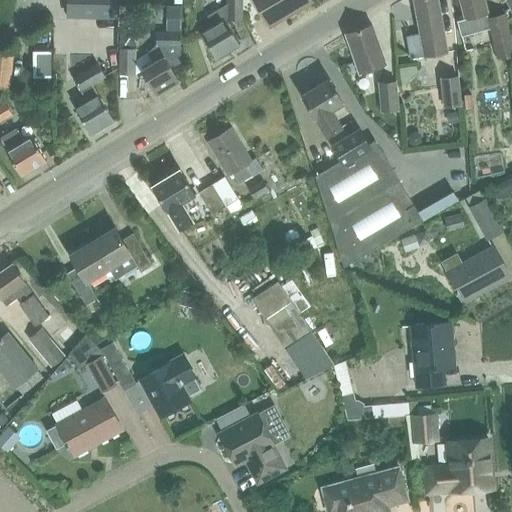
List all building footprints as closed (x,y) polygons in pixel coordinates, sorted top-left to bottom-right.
[(68,0),(69,11),(118,12),(118,0),(68,0)] [(201,33),(206,42),(216,59),(241,44),(226,19),(243,20),(243,0),(227,0),(228,5),(208,16),(214,25),(201,33)] [(254,0),(271,26),(311,2),(310,0),(254,0)] [(420,33),(406,36),(410,59),(424,56),(448,52),(441,13),(438,0),(413,0),(417,17),(420,33)] [(490,18),(484,0),(461,0),(467,19),(457,21),(461,37),(490,29),(499,59),(511,55),(511,40),(505,14),(490,18)] [(167,6),(167,31),(172,31),(181,31),(182,6),(167,6)] [(386,65),(379,44),(372,25),(346,34),(360,74),(386,65)] [(149,53),(136,61),(142,70),(147,77),(157,95),(180,81),(171,68),(181,62),(177,56),(181,54),(181,34),(181,31),(172,31),(167,31),(161,31),(157,31),(157,45),(149,53)] [(135,74),(135,49),(120,48),(119,73),(135,74)] [(51,78),(52,52),(33,51),(33,78),(51,78)] [(0,56),(0,88),(1,89),(2,89),(3,81),(9,81),(12,58),(0,56)] [(398,61),(399,77),(420,77),(419,60),(398,61)] [(98,62),(73,77),(87,101),(75,108),(80,117),(90,134),(115,120),(93,83),(106,75),(98,62)] [(462,106),(459,75),(440,77),(443,107),(462,106)] [(314,87),(302,95),(328,137),(343,127),(333,111),(345,105),(329,78),(325,81),(324,77),(312,84),(314,87)] [(381,83),(382,107),(382,112),(397,111),(395,82),(381,83)] [(473,108),(472,95),(464,95),(466,109),(473,108)] [(6,103),(0,106),(0,121),(13,114),(6,103)] [(457,112),(447,113),(448,123),(458,121),(457,112)] [(263,170),(263,169),(256,157),(252,160),(232,127),(208,142),(228,176),(233,173),(240,184),(263,170)] [(1,137),(8,150),(7,151),(21,175),(47,160),(32,136),(24,140),(19,133),(16,128),(1,137)] [(316,177),(331,224),(345,267),(423,220),(417,210),(408,195),(375,141),(369,145),(361,131),(333,148),(342,162),(316,177)] [(152,186),(163,203),(169,212),(170,212),(180,229),(193,221),(182,202),(195,194),(180,169),(152,186)] [(225,176),(214,182),(228,205),(239,198),(225,176)] [(511,176),(492,187),(498,199),(511,191),(511,176)] [(255,199),(269,192),(263,180),(249,188),(255,199)] [(213,214),(228,205),(214,182),(199,192),(213,214)] [(450,185),(415,206),(422,217),(457,196),(450,185)] [(466,197),(471,207),(471,208),(488,239),(502,232),(485,200),(480,190),(466,197)] [(245,228),(259,220),(253,209),(239,217),(245,228)] [(116,279),(137,266),(141,272),(152,265),(133,233),(122,239),(115,228),(97,239),(96,236),(91,239),(109,268),(116,279)] [(286,232),(285,233),(285,235),(285,237),(285,238),(285,240),(286,241),(288,242),(289,243),(290,244),(292,244),(294,244),(295,243),(297,243),(298,241),(299,239),(300,238),(300,237),(300,236),(300,234),(299,232),(297,230),(296,230),(294,229),(292,229),(291,229),(289,230),(287,231),(286,232)] [(406,253),(420,248),(415,234),(401,239),(406,253)] [(243,242),(242,239),(240,237),(237,236),(234,237),(232,239),(231,242),(232,245),(234,248),(237,248),(240,247),(242,245),(243,242)] [(102,306),(97,298),(87,281),(109,268),(91,239),(87,241),(89,244),(71,255),(78,266),(67,273),(87,305),(91,313),(102,306)] [(511,276),(501,258),(495,246),(463,263),(457,252),(441,262),(447,272),(463,301),(511,276)] [(0,272),(0,297),(2,300),(7,305),(20,295),(24,300),(21,302),(37,325),(49,316),(25,283),(26,282),(13,263),(0,272)] [(311,331),(279,281),(274,275),(253,289),(257,295),(252,298),(285,348),(306,378),(333,365),(319,341),(311,331)] [(182,289),(179,304),(195,307),(198,292),(182,289)] [(62,343),(74,337),(67,322),(55,327),(62,343)] [(451,322),(431,323),(411,325),(417,385),(444,383),(443,367),(455,366),(451,322)] [(65,357),(58,350),(43,330),(31,339),(46,359),(52,367),(65,357)] [(0,337),(0,370),(11,384),(0,392),(0,402),(5,410),(25,394),(24,393),(43,377),(38,370),(39,369),(8,331),(0,337)] [(104,355),(101,348),(87,335),(70,354),(78,369),(89,364),(102,390),(115,383),(100,357),(104,355)] [(101,348),(104,355),(123,389),(136,383),(122,359),(113,341),(101,348)] [(183,386),(199,377),(185,354),(168,364),(140,379),(160,416),(190,399),(183,386)] [(192,362),(198,375),(209,371),(203,358),(192,362)] [(348,419),(373,417),(372,405),(364,406),(364,403),(358,400),(356,400),(347,363),(334,366),(341,395),(348,419)] [(56,448),(65,443),(67,446),(69,445),(74,455),(122,429),(113,411),(105,398),(57,424),(47,430),(56,448)] [(245,404),(217,418),(224,432),(220,435),(237,467),(247,461),(251,468),(248,469),(257,485),(283,471),(271,448),(276,446),(259,414),(252,417),(245,404)] [(0,413),(0,422),(2,425),(9,419),(2,412),(0,413)] [(406,417),(409,440),(435,438),(433,414),(406,417)] [(7,427),(0,435),(0,443),(7,449),(18,437),(7,427)] [(493,486),(490,459),(489,438),(449,441),(451,469),(440,470),(440,466),(426,467),(428,491),(493,486)] [(408,499),(403,480),(399,467),(349,480),(330,485),(336,511),(388,511),(387,505),(408,499)]
